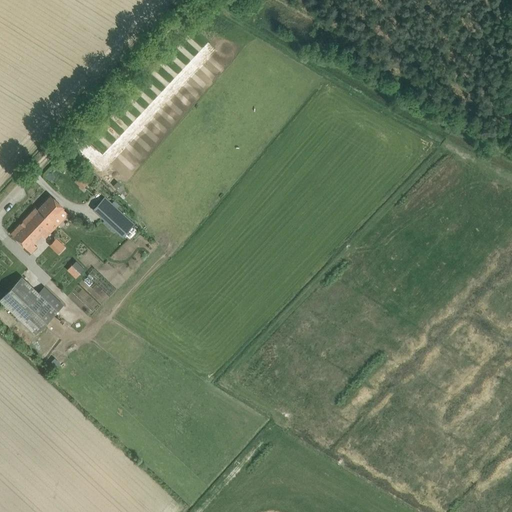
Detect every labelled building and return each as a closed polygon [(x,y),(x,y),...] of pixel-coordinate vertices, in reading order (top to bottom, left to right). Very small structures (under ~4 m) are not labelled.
[(74,180),(83,188),(90,181),(81,173),(74,180)] [(31,252),(36,247),(33,243),(41,235),(45,238),(57,225),(52,220),(64,208),(51,196),(38,210),(35,208),(11,233),(31,252)] [(135,224),(104,196),(93,209),(123,236),(135,224)] [(59,254),(67,246),(58,237),(50,245),(59,254)] [(76,260),(72,265),(80,273),(84,269),(76,260)] [(57,310),(22,276),(0,298),(0,299),(35,334),(57,310)]
